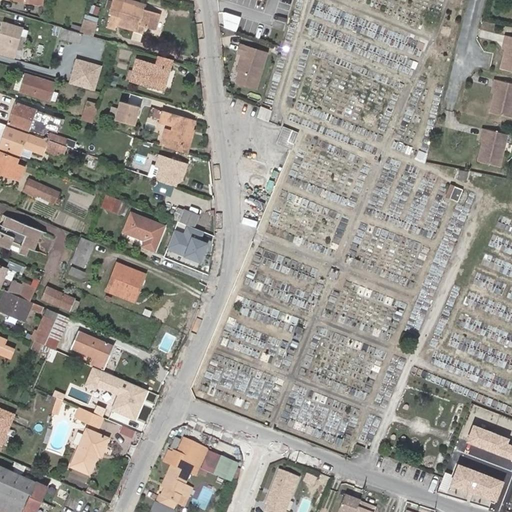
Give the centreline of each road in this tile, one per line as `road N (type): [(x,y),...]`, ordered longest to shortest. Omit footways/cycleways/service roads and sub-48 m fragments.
road 1 (residential): [(174,398),(224,286),(236,235),(211,0)]
road 2 (residential): [(267,434),(473,511)]
road 3 (residential): [(121,511),(174,398)]
